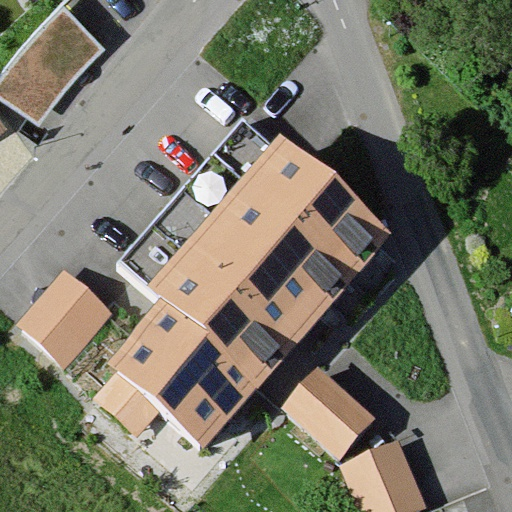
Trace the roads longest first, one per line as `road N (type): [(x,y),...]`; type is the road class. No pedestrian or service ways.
road 1 (unclassified): [(330,0),(511,459)]
road 2 (residential): [(198,0),(0,220)]
